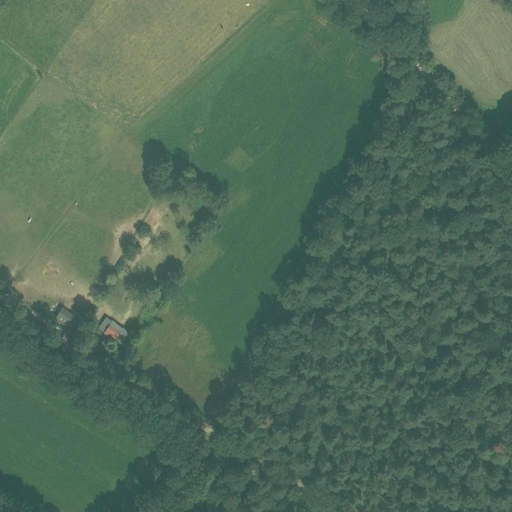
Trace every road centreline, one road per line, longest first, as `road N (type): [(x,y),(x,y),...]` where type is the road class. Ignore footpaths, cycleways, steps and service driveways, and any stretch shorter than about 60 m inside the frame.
road 1 (track): [(341,511),(0,298)]
road 2 (track): [(511,178),(359,0)]
